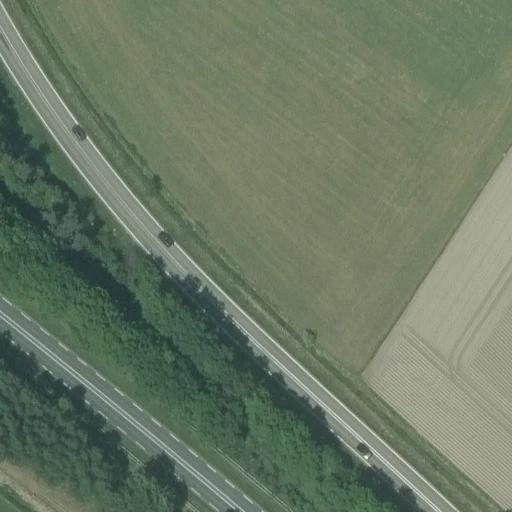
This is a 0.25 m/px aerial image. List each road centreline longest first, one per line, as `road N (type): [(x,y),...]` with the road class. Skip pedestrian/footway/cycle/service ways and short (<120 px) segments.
road 1 (secondary): [(433,511),(209,305),(128,218),(0,32)]
road 2 (primary): [(233,511),(0,318)]
